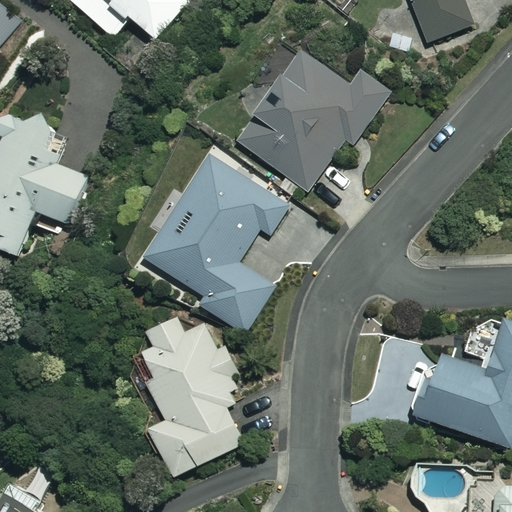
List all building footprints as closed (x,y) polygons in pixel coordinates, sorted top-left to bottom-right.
[(51,0),(78,28),(103,5),(127,31),(159,0),(51,0)] [(367,0),(378,38),(441,20),(435,0),(367,0)] [(0,50),(23,23),(0,3),(0,50)] [(283,20),(212,131),(288,179),(359,67),(283,20)] [(62,149),(50,116),(12,115),(4,134),(9,136),(0,156),(0,247),(21,257),(42,212),(71,225),(92,179),(56,163),(62,149)] [(273,190),(198,137),(125,238),(184,281),(178,290),(221,321),(255,274),(221,250),(240,223),(246,227),(273,190)] [(511,323),(475,312),(458,365),(444,360),(437,382),(430,379),(418,416),(511,446),(511,323)] [(186,334),(179,319),(152,331),(160,347),(149,352),(162,379),(155,382),(173,421),(156,429),(178,476),(247,444),(223,391),(244,381),(228,347),(220,351),(208,324),(186,334)] [(463,511),(511,511),(511,486),(499,487),(499,510),(464,510),(463,511)] [(36,511),(13,499),(5,511),(36,511)]
